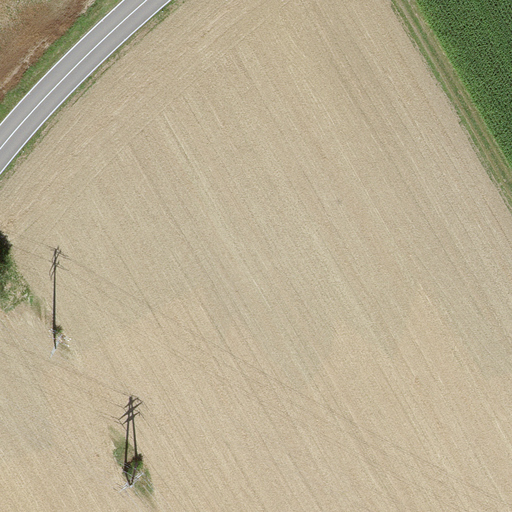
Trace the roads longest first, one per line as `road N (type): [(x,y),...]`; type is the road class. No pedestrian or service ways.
road 1 (secondary): [(0,146),(71,71),(157,0)]
road 2 (track): [(511,164),(424,0)]
